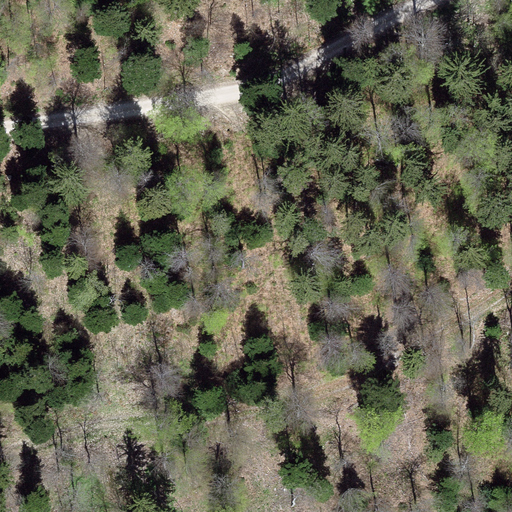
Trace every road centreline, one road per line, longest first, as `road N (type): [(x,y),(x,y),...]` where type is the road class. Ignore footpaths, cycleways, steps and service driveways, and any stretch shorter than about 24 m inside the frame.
road 1 (track): [(511,283),(357,382),(265,404),(64,428),(0,459)]
road 2 (track): [(428,0),(258,86),(0,127)]
